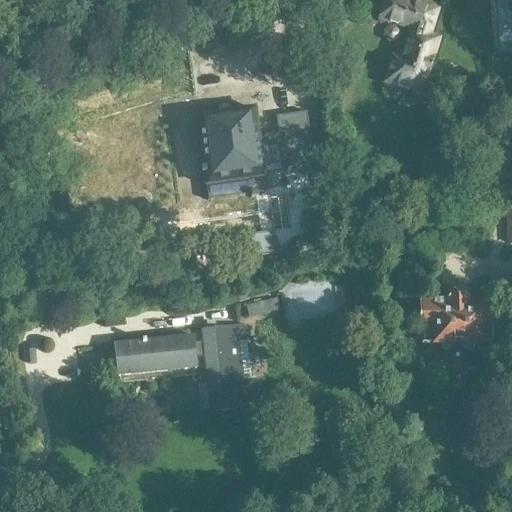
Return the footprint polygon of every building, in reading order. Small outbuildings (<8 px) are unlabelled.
[(436,14),(437,10),(418,4),(417,7),(393,0),(383,0),(378,20),(410,30),(401,59),(391,56),(383,84),(423,95),(425,87),(437,47),(421,42),(425,27),(440,32),(445,16),(436,14)] [(314,56),(306,32),(291,37),(299,61),(314,56)] [(253,109),(195,118),(198,138),(200,149),(203,170),(200,171),(200,175),(204,175),(205,186),(207,198),(207,201),(249,195),(250,199),(255,198),(254,195),(265,193),(259,146),(279,143),(283,169),(313,165),(306,112),(275,117),(278,134),(257,137),(255,124),(254,112),(253,109)] [(448,295),(448,299),(446,299),(446,300),(420,301),(421,323),(433,323),(434,344),(438,344),(442,351),(450,351),(453,344),(461,344),(464,350),(472,350),(475,344),(492,344),(492,324),(493,324),(493,314),(498,314),(498,304),(493,304),(493,300),(465,300),(465,295),(448,295)] [(192,338),(114,347),(117,377),(195,368),(194,356),(204,356),(207,384),(208,384),(211,410),(211,412),(236,409),(236,406),(256,404),(253,379),(251,379),(247,343),(249,343),(247,328),(228,330),(228,329),(202,332),(203,343),(193,344),(192,338)] [(9,489),(25,485),(21,468),(18,453),(2,456),(9,489)]
